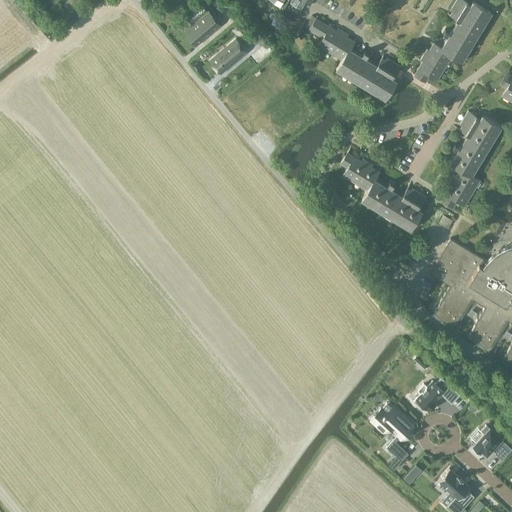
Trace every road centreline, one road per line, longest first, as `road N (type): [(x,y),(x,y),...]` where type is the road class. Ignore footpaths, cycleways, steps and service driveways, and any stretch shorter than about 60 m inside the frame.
road 1 (unclassified): [(511,420),(381,301),(132,0)]
road 2 (unclassified): [(112,0),(0,88)]
